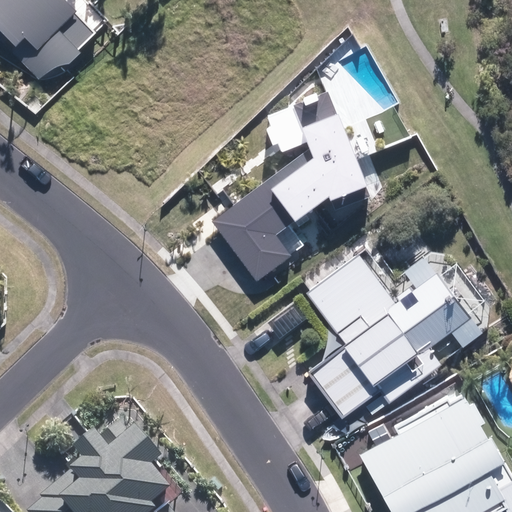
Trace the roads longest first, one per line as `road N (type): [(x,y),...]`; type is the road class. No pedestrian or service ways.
road 1 (residential): [(127,274),(217,383),(296,511)]
road 2 (residential): [(127,274),(0,402)]
road 3 (residential): [(0,165),(127,274)]
